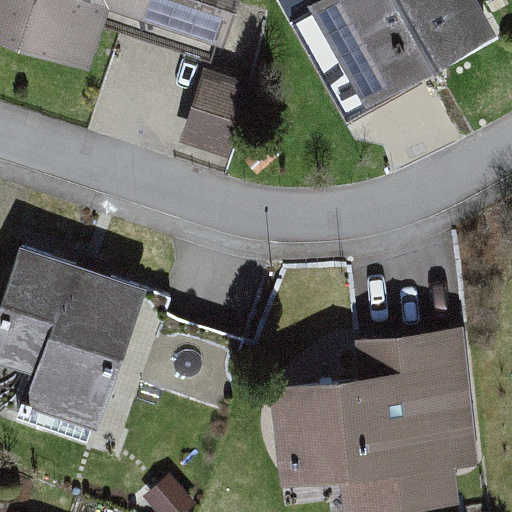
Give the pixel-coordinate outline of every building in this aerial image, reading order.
[(0,0),(0,44),(88,72),(107,11),(224,47),(238,0),(0,0)] [(307,0),(310,4),(284,19),(326,91),(347,79),(356,94),(485,19),(474,0),(307,0)] [(254,84),(206,68),(181,142),(229,158),(254,84)] [(0,312),(0,364),(35,376),(24,407),(97,433),(148,291),(23,247),(0,312)] [(455,467),(476,465),(463,332),(355,342),(359,379),(272,388),(282,490),(346,484),(348,511),(438,511),(459,510),(455,467)]
